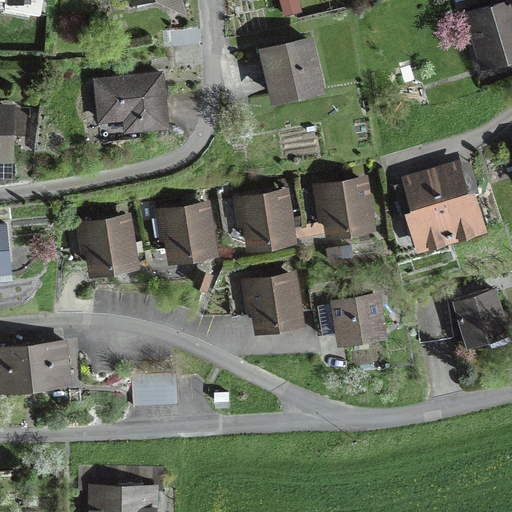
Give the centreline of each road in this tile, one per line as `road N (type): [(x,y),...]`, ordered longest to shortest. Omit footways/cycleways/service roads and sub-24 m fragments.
road 1 (residential): [(332,419),(172,337),(120,323),(0,324)]
road 2 (residential): [(209,0),(212,103),(190,147),(141,179),(0,198)]
road 3 (residential): [(332,419),(0,436)]
road 4 (residential): [(511,391),(386,419),(332,419)]
road 5 (residential): [(389,165),(476,139),(511,114)]
